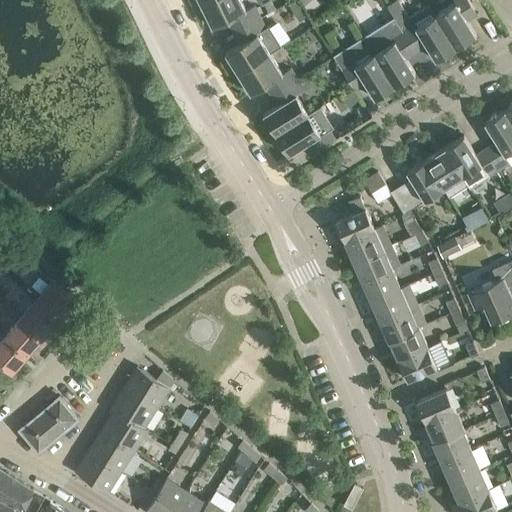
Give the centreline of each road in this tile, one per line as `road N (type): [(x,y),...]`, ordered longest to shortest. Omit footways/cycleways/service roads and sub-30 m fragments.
road 1 (unclassified): [(403,511),(390,455),(341,343),(270,210)]
road 2 (unclassified): [(270,210),(511,57)]
road 3 (unclassified): [(270,210),(150,0)]
road 4 (residential): [(108,319),(136,344),(44,473)]
road 5 (residential): [(0,423),(108,319)]
road 6 (unclassified): [(108,319),(0,227)]
